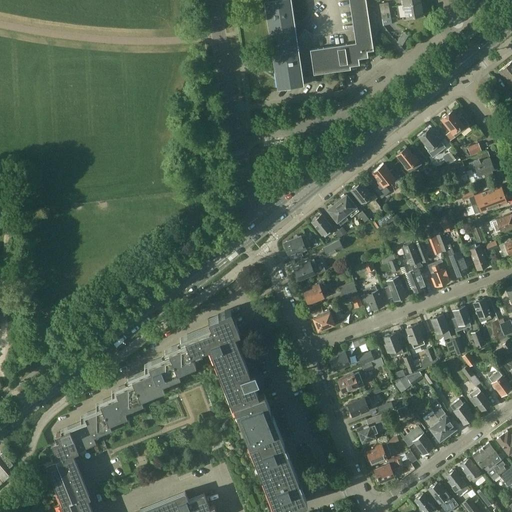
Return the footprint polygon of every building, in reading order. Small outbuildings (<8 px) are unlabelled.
[(303,84),(302,79),(295,37),(299,37),(306,42),(312,34),(304,29),(301,33),(296,33),(295,33),(294,27),(293,19),(289,0),(270,0),(264,1),(273,58),(274,62),(277,88),(288,87),(293,86),(292,86),(303,84)] [(348,0),(355,43),(354,43),(354,44),(358,43),(358,47),(347,49),(346,45),(347,45),(347,44),(310,50),(313,75),(350,69),(350,66),(359,65),(358,59),(368,58),(367,52),(373,51),(365,0),(348,0)] [(420,2),(403,5),(406,18),(423,15),(420,2)] [(389,8),(380,9),(382,19),(387,18),(386,13),(390,13),(389,8)] [(511,73),(506,66),(499,72),(511,88),(511,73)] [(461,116),(458,118),(452,110),(446,114),(445,114),(442,116),(442,118),(441,119),(455,137),(469,125),(461,116)] [(428,149),(429,150),(433,155),(443,146),(439,142),(440,141),(436,136),(435,137),(428,129),(424,132),(422,132),(420,134),(419,136),(418,137),(424,144),(423,146),(425,149),(428,149)] [(481,151),(478,144),(467,148),(469,155),(481,151)] [(397,155),(396,155),(410,173),(421,164),(418,160),(414,155),(413,156),(406,147),(401,151),(399,150),(397,152),(397,155)] [(447,153),(453,160),(458,157),(452,149),(447,153)] [(471,185),(476,183),(493,176),(491,170),(493,169),(489,157),(479,161),(478,159),(472,161),(473,162),(469,163),(471,169),(466,170),(471,185)] [(462,161),(440,170),(443,177),(464,168),(462,161)] [(383,164),(371,172),(377,180),(377,182),(379,185),(381,185),(383,187),(394,178),(393,177),(397,174),(392,168),(389,171),(383,164)] [(401,177),(395,181),(404,191),(410,186),(401,177)] [(439,177),(434,181),(446,197),(451,193),(439,177)] [(351,190),(361,203),(363,205),(369,200),(372,198),(370,195),(371,195),(361,182),(356,186),(354,186),(352,188),(352,189),(351,190)] [(468,198),(471,205),(503,194),(502,191),(503,190),(502,188),(500,187),(500,185),(475,194),(476,195),(468,198)] [(465,199),(465,198),(467,198),(467,197),(473,194),(471,189),(459,194),(462,200),(465,199)] [(337,202),(346,214),(348,213),(351,217),(359,211),(346,194),(345,195),(343,194),(341,197),(341,198),(337,202)] [(505,195),(503,195),(503,194),(471,205),(474,214),(482,211),(506,202),(505,200),(506,198),(505,195)] [(377,198),(373,202),(380,211),(383,209),(380,206),(382,205),(377,198)] [(345,215),(346,214),(337,202),(332,205),(331,205),(328,207),(328,208),(327,209),(340,226),(348,219),(345,215)] [(362,211),(358,214),(364,221),(368,218),(362,211)] [(497,219),(491,221),(489,221),(492,227),(494,226),(496,231),(500,229),(501,230),(511,226),(511,217),(510,213),(496,218),(497,219)] [(313,221),(312,222),(322,235),(332,227),(322,214),(317,217),(315,217),(313,219),(313,221)] [(454,228),(449,214),(440,217),(444,231),(454,228)] [(476,220),(478,225),(479,225),(479,228),(486,225),(483,217),(476,220)] [(381,225),(377,218),(372,222),(376,228),(381,225)] [(437,232),(432,225),(431,225),(426,229),(432,236),(437,232)] [(484,240),(479,228),(478,225),(472,228),(477,242),(484,240)] [(293,238),(284,242),(284,244),(283,245),(285,248),(286,248),(289,254),(292,253),(294,259),(302,255),(301,251),(306,249),(305,249),(310,247),(305,234),(300,236),(298,236),(297,235),(294,236),(293,238)] [(339,239),(323,248),(327,256),(343,248),(339,239)] [(505,243),(499,245),(504,257),(509,254),(509,255),(511,253),(511,239),(505,242),(505,243)] [(487,250),(497,247),(494,240),(485,244),(487,250)] [(429,259),(422,241),(414,244),(421,263),(429,259)] [(413,270),(406,272),(409,278),(408,278),(414,292),(415,291),(417,292),(419,291),(420,289),(422,289),(420,286),(425,285),(420,273),(420,274),(419,273),(424,272),(420,261),(413,242),(402,246),(409,265),(410,265),(413,270)] [(460,251),(454,254),(450,243),(448,244),(449,248),(447,249),(449,255),(452,261),(451,262),(457,275),(458,275),(459,276),(463,274),(463,273),(464,272),(463,270),(471,267),(468,259),(465,261),(463,257),(460,251)] [(469,249),(471,255),(477,269),(488,265),(485,256),(488,255),(485,249),(482,250),(480,245),(469,249)] [(303,265),(294,269),(296,273),(295,275),(297,278),(298,278),(299,280),(314,274),(319,272),(314,259),(309,261),(309,260),(302,263),(303,265)] [(396,259),(391,261),(394,271),(400,269),(396,259)] [(24,274),(23,260),(16,261),(17,274),(24,274)] [(370,279),(371,278),(376,276),(370,261),(364,264),(370,278),(370,279)] [(440,263),(438,264),(432,266),(434,271),(431,272),(433,276),(431,277),(434,285),(449,280),(445,270),(443,270),(442,268),(440,263)] [(392,296),(394,300),(406,295),(400,280),(399,281),(397,276),(387,280),(389,285),(388,285),(388,286),(384,288),(388,298),(392,296)] [(308,303),(324,297),(329,295),(324,281),(318,283),(313,285),(313,287),(303,291),(305,297),(304,299),(306,301),(308,302),(308,303)] [(354,293),(351,288),(349,282),(337,287),(341,298),(354,293)] [(378,306),(383,303),(378,290),(377,290),(375,285),(374,285),(369,287),(363,290),(365,294),(364,295),(366,302),(367,302),(369,301),(371,308),(373,308),(374,309),(378,307),(378,306)] [(504,322),(503,319),(493,293),(488,295),(499,323),(504,322)] [(358,294),(351,297),(355,308),(362,305),(358,294)] [(473,300),(473,303),(479,317),(481,322),(491,318),(489,313),(491,312),(485,298),(479,300),(477,299),(473,300)] [(453,310),(455,317),(451,319),(456,331),(471,326),(469,321),(470,320),(465,306),(459,308),(457,307),(454,308),(453,310)] [(324,314),(314,318),(316,323),(314,325),(316,328),(318,328),(318,329),(339,321),(336,314),(334,307),(328,310),(328,309),(323,312),(324,314)] [(217,370),(244,359),(233,334),(239,332),(230,310),(207,319),(211,328),(184,339),(186,345),(190,355),(191,354),(208,347),(217,370)] [(432,317),(431,319),(438,338),(443,336),(444,339),(451,336),(448,329),(443,314),(436,317),(434,316),(432,317)] [(500,324),(502,329),(503,334),(511,330),(511,325),(510,320),(500,324)] [(407,326),(406,328),(405,329),(408,336),(406,337),(409,343),(410,342),(411,344),(412,343),(414,350),(420,348),(419,346),(425,344),(423,339),(418,324),(412,326),(410,325),(407,326)] [(470,333),(476,348),(484,346),(478,330),(470,333)] [(385,335),(384,337),(383,337),(386,344),(384,344),(387,353),(389,352),(391,357),(403,352),(395,332),(390,335),(388,334),(385,335)] [(453,350),(454,355),(462,352),(456,337),(449,340),(449,341),(444,343),(447,352),(453,350)] [(501,343),(508,352),(511,349),(511,343),(508,338),(501,343)] [(115,392),(117,398),(123,413),(124,412),(143,405),(141,399),(164,390),(162,384),(180,378),(178,372),(195,365),(191,354),(190,355),(186,345),(168,352),(170,357),(148,366),(150,372),(131,379),(134,385),(115,392)] [(430,348),(424,350),(428,361),(429,360),(430,365),(435,363),(433,359),(434,358),(430,348)] [(339,355),(330,358),(332,364),(331,365),(332,368),(334,369),(334,370),(349,364),(354,362),(349,349),(344,351),(338,353),(339,355)] [(370,352),(358,356),(361,365),(371,362),(374,361),(370,352)] [(467,353),(462,356),(469,366),(474,363),(467,353)] [(409,356),(403,358),(409,375),(415,373),(409,356)] [(508,371),(509,370),(511,373),(511,359),(511,360),(510,358),(502,364),(508,371)] [(217,370),(231,404),(257,394),(252,381),(257,379),(254,370),(249,372),(244,359),(217,370)] [(371,362),(361,365),(364,372),(374,368),(371,362)] [(472,374),(466,367),(461,370),(468,378),(472,374)] [(498,370),(488,377),(492,383),(491,385),(494,388),(496,388),(500,395),(502,394),(503,394),(506,393),(506,391),(511,387),(502,375),(501,375),(498,370)] [(411,385),(423,376),(419,371),(408,379),(411,385)] [(428,371),(422,374),(429,384),(435,380),(428,371)] [(353,373),(338,379),(340,385),(339,387),(340,389),(342,390),(343,391),(349,389),(350,391),(358,388),(357,386),(358,385),(363,383),(359,372),(354,374),(353,373)] [(405,376),(395,384),(401,392),(411,385),(405,376)] [(488,405),(488,404),(490,403),(480,391),(477,387),(467,395),(474,406),(476,404),(481,410),(484,407),(485,407),(488,405)] [(233,405),(246,438),(277,426),(263,392),(257,394),(231,404),(231,405),(233,405)] [(364,397),(348,403),(350,409),(349,411),(350,414),(352,415),(353,416),(369,409),(368,409),(373,407),(369,395),(364,397)] [(127,418),(124,412),(123,413),(117,398),(100,405),(102,410),(84,417),(86,423),(56,435),(58,442),(51,445),(56,459),(77,451),(81,460),(107,450),(101,434),(111,430),(109,425),(127,418)] [(459,398),(454,402),(449,405),(463,423),(464,422),(466,423),(469,421),(469,418),(473,416),(468,408),(469,408),(465,402),(463,403),(459,398)] [(391,402),(377,407),(380,413),(393,408),(391,402)] [(435,413),(433,415),(447,434),(449,433),(451,433),(454,431),(454,429),(456,428),(439,405),(432,410),(435,413)] [(367,424),(357,429),(360,436),(359,437),(361,441),(362,442),(363,443),(371,440),(371,442),(376,440),(375,438),(377,438),(375,433),(391,426),(386,412),(365,419),(367,424)] [(424,421),(429,427),(439,441),(447,434),(433,415),(424,421)] [(246,438),(259,472),(290,460),(277,426),(246,438)] [(419,428),(409,435),(413,440),(422,453),(433,446),(423,433),(419,428)] [(496,438),(507,453),(508,453),(508,452),(511,456),(511,455),(511,432),(511,433),(508,432),(506,430),(503,432),(496,438)] [(397,435),(387,438),(389,444),(399,440),(397,435)] [(488,442),(480,448),(494,466),(502,460),(499,457),(488,442)] [(375,448),(366,451),(368,456),(368,458),(368,461),(370,461),(371,463),(386,457),(391,455),(386,443),(381,445),(381,444),(374,446),(375,448)] [(502,460),(494,466),(480,448),(472,454),(482,467),(486,472),(492,467),(498,475),(499,475),(508,486),(511,482),(511,468),(510,466),(505,470),(502,465),(504,464),(502,460)] [(77,451),(56,459),(45,464),(61,504),(58,505),(61,511),(92,511),(87,498),(90,497),(73,453),(77,451)] [(12,465),(2,453),(0,454),(0,472),(1,474),(12,465)] [(387,460),(389,463),(392,470),(398,468),(403,466),(401,461),(407,459),(404,453),(399,455),(399,456),(387,460)] [(224,461),(227,467),(238,463),(236,457),(224,461)] [(463,460),(463,463),(460,465),(463,469),(462,470),(468,480),(469,479),(472,483),(481,476),(479,472),(479,471),(475,465),(474,465),(469,458),(468,459),(465,458),(463,460)] [(172,462),(176,473),(183,470),(178,459),(172,462)] [(275,511),(306,500),(290,460),(259,472),(275,511)] [(176,473),(172,462),(166,464),(170,475),(176,473)] [(0,482),(9,474),(0,463),(0,482)] [(227,467),(229,473),(240,468),(238,463),(227,467)] [(389,463),(373,469),(379,482),(394,476),(392,470),(389,463)] [(166,464),(160,466),(164,478),(170,475),(166,464)] [(158,480),(164,478),(160,466),(154,469),(158,480)] [(243,474),(240,468),(229,473),(231,478),(243,474)] [(152,483),(158,480),(154,469),(148,471),(152,483)] [(449,471),(449,474),(446,476),(449,480),(448,481),(455,490),(460,496),(469,489),(468,487),(465,483),(455,469),(453,470),(451,469),(449,471)] [(152,483),(148,471),(142,474),(146,485),(152,483)] [(136,476),(140,487),(146,485),(142,474),(136,476)] [(231,478),(233,484),(245,479),(243,474),(231,478)] [(140,487),(136,476),(130,479),(134,490),(140,487)] [(124,481),(128,492),(134,490),(130,479),(124,481)] [(247,485),(245,479),(233,484),(235,489),(247,485)] [(118,483),(122,495),(128,492),(124,481),(118,483)] [(122,495),(118,483),(112,486),(116,497),(122,495)] [(429,487),(429,489),(428,490),(442,506),(451,499),(448,495),(449,495),(442,486),(440,487),(437,483),(434,485),(431,485),(429,487)] [(247,485),(235,489),(238,495),(249,490),(247,485)] [(106,488),(110,500),(116,497),(112,486),(106,488)] [(110,500),(106,488),(100,491),(104,502),(110,500)] [(482,488),(476,492),(487,506),(493,502),(482,488)] [(238,495),(240,501),(252,496),(249,490),(238,495)] [(162,500),(166,511),(216,511),(214,506),(210,507),(204,493),(188,499),(185,491),(162,500)] [(415,498),(415,500),(414,500),(420,507),(419,508),(421,511),(434,511),(437,510),(434,506),(435,506),(428,497),(426,498),(423,493),(420,496),(418,496),(415,498)] [(240,501),(242,506),(254,501),(252,496),(240,501)] [(473,511),(478,509),(469,497),(461,503),(467,511),(473,511)] [(166,511),(162,500),(139,509),(140,511),(166,511)] [(242,506),(244,511),(256,507),(254,501),(242,506)]
